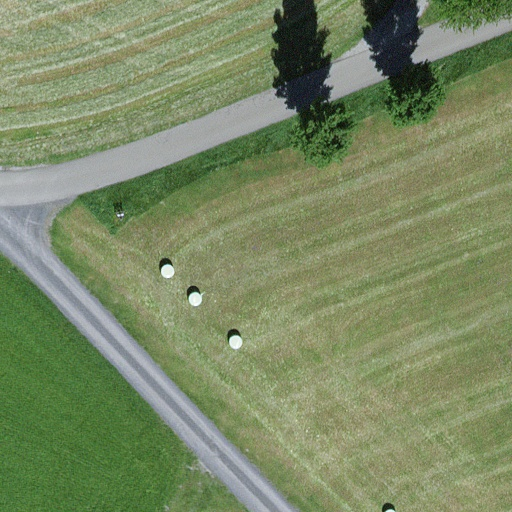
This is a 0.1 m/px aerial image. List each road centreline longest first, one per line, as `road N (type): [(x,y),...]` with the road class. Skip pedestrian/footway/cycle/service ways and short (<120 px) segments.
road 1 (unclassified): [(511,18),(123,164),(0,182)]
road 2 (track): [(3,183),(26,244),(280,511)]
